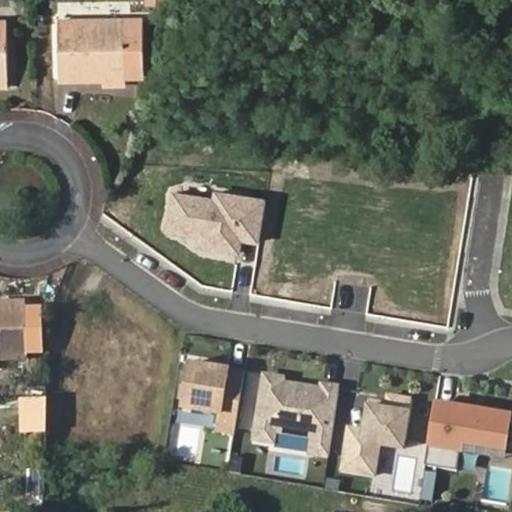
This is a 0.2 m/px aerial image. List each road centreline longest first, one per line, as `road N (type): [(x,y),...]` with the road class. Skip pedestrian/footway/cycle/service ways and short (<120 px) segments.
road 1 (residential): [(69,233),(187,315),(457,362),(490,349)]
road 2 (residential): [(490,349),(476,287),(492,176)]
road 3 (residential): [(69,233),(81,199),(78,172),(43,140),(0,137)]
